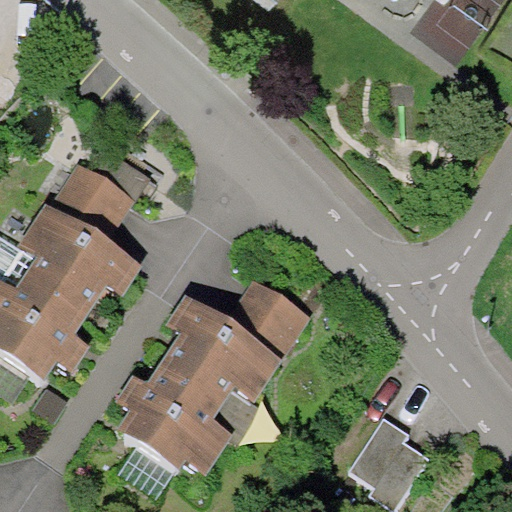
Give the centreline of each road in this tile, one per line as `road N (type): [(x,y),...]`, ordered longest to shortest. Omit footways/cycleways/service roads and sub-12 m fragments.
road 1 (residential): [(423,316),(229,125),(86,0)]
road 2 (residential): [(423,316),(511,179)]
road 3 (residential): [(511,435),(423,316)]
